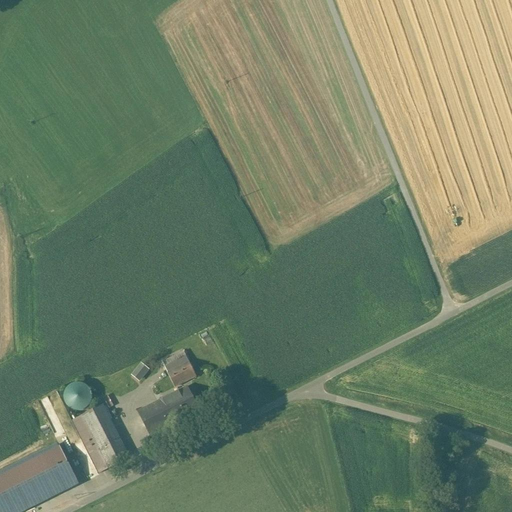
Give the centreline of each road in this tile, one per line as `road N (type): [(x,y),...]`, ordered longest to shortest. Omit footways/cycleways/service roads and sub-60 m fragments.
road 1 (unclassified): [(65,511),(314,385)]
road 2 (unclassified): [(314,385),(511,283)]
road 3 (unclassified): [(314,385),(511,449)]
